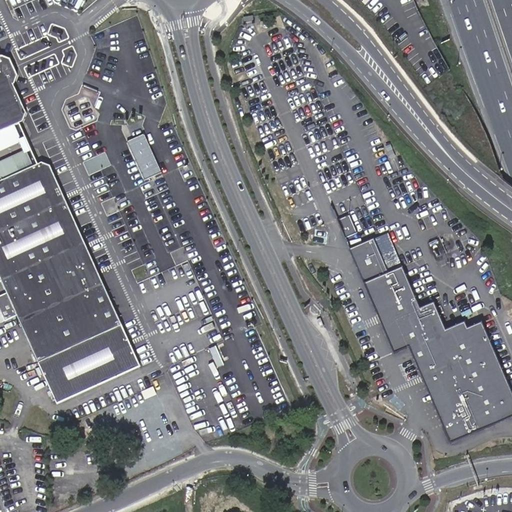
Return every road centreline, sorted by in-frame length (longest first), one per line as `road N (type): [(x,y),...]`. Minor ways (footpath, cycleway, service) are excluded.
road 1 (secondary): [(158,0),(176,25),(219,164),(345,458)]
road 2 (secondary): [(369,444),(336,395),(230,160),(194,38),(201,0)]
road 3 (unclassified): [(339,482),(287,482),(225,457),(90,511)]
road 4 (tertiary): [(289,0),(323,24),(451,158)]
road 5 (tertiary): [(451,158),(365,37),(326,0)]
road 6 (trunk): [(466,0),(511,127)]
